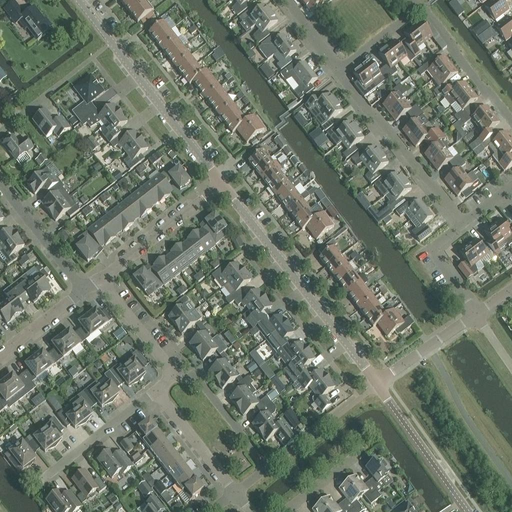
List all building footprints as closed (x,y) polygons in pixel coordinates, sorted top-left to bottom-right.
[(125,8),(135,0),(118,0),(119,0),(125,8)] [(131,16),(145,4),(141,0),(135,0),(125,8),(131,16)] [(235,0),(238,3),(232,9),(238,17),(249,8),(245,4),(250,0),(235,0)] [(324,3),(322,0),(309,0),(304,4),(311,13),(324,3)] [(455,0),(449,5),(454,10),(459,6),(455,0)] [(509,11),(510,10),(505,3),(508,0),(495,0),(485,8),(496,22),(509,11)] [(34,9),(25,16),(14,2),(4,9),(14,23),(18,20),(27,31),(30,30),(39,43),(49,35),(47,32),(53,28),(48,21),(45,23),(34,9)] [(145,4),(131,16),(137,24),(140,22),(151,13),(152,13),(145,4)] [(239,19),(243,23),(249,31),(256,26),(272,14),(265,6),(254,14),(250,10),(239,19)] [(151,13),(140,22),(143,25),(154,16),(151,13)] [(278,22),(272,14),(256,26),(260,31),(254,37),(259,44),(270,36),(267,31),(278,22)] [(506,43),(511,38),(511,19),(510,17),(509,18),(495,29),(506,43)] [(412,28),(425,44),(433,37),(421,21),(412,28)] [(149,34),(156,42),(170,31),(163,22),(149,34)] [(483,34),(478,27),(473,31),(478,38),(483,34)] [(417,50),(425,44),(412,28),(404,34),(413,46),(408,49),(416,59),(421,55),(417,50)] [(177,40),(170,31),(156,42),(162,51),(177,40)] [(299,31),(292,35),(297,42),(303,38),(299,31)] [(268,49),(274,56),(290,44),(283,36),(276,41),(273,37),(261,46),(266,51),(268,49)] [(439,37),(434,40),(442,51),(447,47),(439,37)] [(183,48),(177,40),(162,51),(169,59),(183,48)] [(411,62),(416,59),(408,49),(404,53),(395,41),(387,48),(399,64),(407,57),(411,62)] [(296,52),(290,44),(274,56),(280,64),(277,66),(281,71),(293,62),(289,58),(296,52)] [(169,59),(176,68),(190,57),(183,48),(169,59)] [(395,67),(399,64),(387,48),(379,54),(387,65),(383,69),(390,79),(398,73),(395,67)] [(252,51),(246,55),(250,60),(256,56),(252,51)] [(218,52),(212,57),(216,63),(222,58),(218,52)] [(176,68),(183,77),(197,65),(190,57),(176,68)] [(421,77),(427,72),(433,80),(452,66),(445,57),(434,66),(431,62),(418,72),(421,77)] [(386,82),(390,79),(383,69),(378,72),(370,61),(361,68),(374,83),(382,77),(386,82)] [(296,84),(301,79),(311,71),(312,72),(314,70),(309,65),(308,66),(305,63),(298,69),(294,64),(281,75),(286,82),(292,79),(296,84)] [(189,85),(192,83),(203,74),(203,73),(197,65),(183,77),(189,85)] [(441,94),(441,95),(450,87),(447,83),(458,74),(452,66),(433,80),(439,88),(434,92),(438,97),(441,94)] [(353,74),(358,81),(354,85),(364,98),(377,88),(374,83),(361,68),(353,74)] [(192,83),(199,91),(213,80),(206,71),(203,73),(203,74),(192,83)] [(272,71),(265,76),(269,80),(275,75),(272,71)] [(318,80),(312,72),(311,71),(301,79),(296,84),(299,88),(295,93),(301,100),(314,90),(311,85),(318,80)] [(72,112),(81,124),(97,111),(91,103),(104,93),(91,76),(75,89),(85,102),(72,112)] [(199,91),(205,100),(220,89),(213,80),(199,91)] [(441,95),(445,100),(451,107),(456,103),(472,91),(465,83),(454,92),(450,87),(441,95)] [(405,102),(402,97),(407,93),(400,85),(391,93),(394,97),(383,106),(390,114),(405,102)] [(205,100),(212,108),(227,97),(220,89),(205,100)] [(478,100),(472,91),(456,103),(462,111),(455,117),(459,122),(461,121),(470,113),(467,108),(478,100)] [(306,107),(311,114),(315,119),(336,103),(330,95),(319,104),(315,99),(306,107)] [(212,108),(219,117),(233,105),(227,97),(212,108)] [(314,98),(304,105),(306,107),(315,99),(314,98)] [(296,101),(287,108),(289,111),(298,104),(296,101)] [(407,114),(411,118),(420,111),(417,106),(412,110),(405,102),(390,114),(396,122),(407,114)] [(343,112),(336,103),(315,119),(325,132),(335,125),(331,120),(343,112)] [(101,122),(105,126),(121,114),(114,105),(103,114),(99,109),(97,111),(81,124),(84,127),(87,124),(91,129),(100,123),(101,122)] [(219,117),(225,125),(240,114),(233,105),(219,117)] [(472,120),(478,128),(494,115),(487,107),(476,116),(472,111),(470,113),(461,121),(465,125),(472,120)] [(33,122),(46,138),(54,132),(58,139),(70,129),(62,118),(55,123),(46,111),(33,122)] [(403,131),(410,140),(425,127),(419,119),(424,115),(420,111),(411,118),(414,123),(403,131)] [(104,134),(107,139),(111,144),(124,133),(120,129),(128,123),(121,114),(105,126),(108,131),(104,134)] [(232,134),(236,131),(236,130),(244,123),(246,122),(244,119),(240,114),(225,125),(232,134)] [(253,116),(252,116),(251,114),(244,119),(246,122),(244,123),(255,137),(264,130),(253,116)] [(477,141),(481,145),(495,134),(492,130),(500,124),(494,115),(478,128),(484,135),(477,141)] [(74,117),(69,121),(73,126),(78,123),(74,117)] [(336,135),(342,143),(358,131),(351,122),(340,131),(336,127),(327,134),(331,139),(336,135)] [(246,144),(255,137),(244,123),(236,130),(236,131),(246,144)] [(431,144),(433,142),(442,135),(438,130),(435,132),(429,124),(425,127),(410,140),(416,148),(427,139),(431,144)] [(75,134),(80,141),(85,138),(81,130),(75,134)] [(364,139),(358,131),(342,143),(348,151),(343,155),(347,160),(356,152),(353,148),(364,139)] [(122,149),(126,153),(142,141),(135,132),(127,138),(124,133),(111,144),(114,148),(118,146),(121,150),(122,149)] [(492,145),(498,153),(511,141),(511,138),(507,132),(499,139),(495,134),(481,145),(485,150),(492,145)] [(425,155),(432,164),(447,151),(441,143),(446,139),(442,135),(433,142),(436,147),(425,155)] [(19,144),(14,137),(3,145),(17,162),(33,149),(26,139),(19,144)] [(92,137),(85,143),(92,152),(100,146),(92,137)] [(286,146),(279,137),(274,140),(281,150),(286,146)] [(129,158),(128,159),(125,161),(132,170),(146,159),(142,155),(148,150),(142,141),(126,153),(129,158)] [(504,161),(499,165),(504,172),(504,173),(511,166),(511,141),(498,153),(504,161)] [(287,145),(283,149),(288,155),(293,152),(287,145)] [(270,160),(263,151),(259,147),(248,155),(252,160),(248,162),(255,171),(270,160)] [(363,163),(366,168),(382,156),(376,147),(365,156),(361,152),(351,159),(357,167),(363,163)] [(449,163),(453,168),(462,160),(458,155),(453,159),(447,151),(432,164),(438,172),(449,163)] [(172,152),(168,156),(173,161),(177,157),(172,152)] [(149,161),(153,166),(163,158),(159,153),(149,161)] [(49,161),(43,155),(35,161),(41,168),(49,161)] [(295,156),(290,159),(296,166),(300,163),(295,156)] [(389,164),(382,156),(366,168),(370,172),(366,177),(371,185),(381,177),(378,173),(389,164)] [(255,171),(262,180),(280,166),(275,161),(272,163),(270,160),(255,171)] [(445,181),(451,189),(467,177),(461,169),(466,165),(462,160),(453,168),(456,172),(445,181)] [(99,163),(93,168),(97,173),(103,168),(99,163)] [(309,170),(303,163),(299,167),(304,174),(308,171),(309,170)] [(179,169),(176,171),(172,166),(160,175),(166,183),(172,179),(180,190),(190,183),(179,169)] [(262,180),(269,188),(283,177),(283,176),(285,174),(280,166),(262,180)] [(46,187),(50,192),(59,184),(47,169),(27,185),(35,195),(46,187)] [(119,171),(113,176),(117,182),(123,177),(119,171)] [(383,186),(389,194),(405,182),(399,174),(388,182),(384,178),(375,185),(378,190),(383,186)] [(173,191),(166,183),(160,175),(151,182),(165,200),(170,196),(169,195),(173,191)] [(269,188),(275,197),(294,182),(293,182),(290,177),(286,180),(283,177),(269,188)] [(473,185),(467,177),(451,189),(458,197),(469,189),(473,193),(482,186),(478,181),(473,185)] [(275,197),(282,205),(297,194),(293,190),(300,185),(296,180),(293,182),(294,182),(275,197)] [(386,197),(390,202),(387,205),(388,207),(393,212),(404,203),(400,199),(412,190),(409,187),(411,185),(407,180),(405,182),(389,194),(386,197)] [(159,204),(165,200),(151,182),(142,189),(155,206),(158,203),(159,204)] [(42,204),(49,213),(70,197),(63,189),(65,188),(61,183),(59,184),(50,192),(53,196),(42,204)] [(314,187),(308,193),(310,196),(317,191),(314,187)] [(151,209),(155,206),(142,189),(133,196),(147,214),(152,210),(151,209)] [(319,190),(314,194),(321,202),(325,198),(326,198),(319,190)] [(289,213),(303,202),(310,197),(306,192),(299,197),(297,194),(282,205),(289,213)] [(85,196),(80,200),(84,205),(89,201),(85,196)] [(142,218),(147,214),(133,196),(124,203),(137,220),(140,217),(142,218)] [(70,197),(49,213),(56,222),(67,213),(70,218),(80,211),(70,197)] [(321,202),(320,202),(327,211),(332,207),(325,198),(321,202)] [(405,214),(411,222),(427,209),(420,201),(411,208),(408,204),(396,213),(400,218),(405,214)] [(289,213),(295,222),(310,211),(303,202),(289,213)] [(133,223),(137,220),(124,203),(115,210),(129,228),(134,224),(133,223)] [(326,211),(333,220),(338,216),(332,207),(327,211),(326,211)] [(372,207),(367,211),(378,225),(392,214),(393,212),(388,207),(378,215),(372,207)] [(319,208),(312,214),(310,211),(295,222),(302,231),(306,228),(315,220),(323,213),(319,208)] [(433,218),(427,209),(411,222),(417,229),(412,233),(416,238),(420,243),(432,234),(428,229),(427,229),(424,225),(433,218)] [(124,232),(129,228),(115,210),(106,217),(119,234),(123,231),(124,232)] [(315,220),(325,234),(334,227),(323,213),(315,220)] [(206,223),(201,227),(200,228),(202,230),(215,246),(225,238),(221,233),(226,229),(215,215),(206,223)] [(106,217),(97,224),(111,242),(116,238),(115,237),(119,234),(106,217)] [(389,217),(383,222),(386,226),(391,222),(391,220),(389,217)] [(316,241),(325,234),(315,220),(306,228),(316,241)] [(501,220),(493,226),(508,245),(509,247),(511,244),(511,229),(510,231),(501,220)] [(106,246),(111,242),(97,224),(87,232),(88,232),(101,248),(105,245),(106,246)] [(494,245),(489,248),(496,257),(501,253),(500,251),(508,245),(493,226),(485,233),(494,245)] [(0,237),(0,251),(18,238),(11,229),(0,237)] [(198,231),(193,235),(207,253),(216,246),(215,246),(202,230),(199,233),(198,231)] [(71,239),(65,231),(59,235),(66,244),(71,239)] [(88,232),(78,240),(82,245),(77,249),(88,263),(98,255),(97,255),(103,250),(101,248),(88,232)] [(198,260),(207,253),(193,235),(188,239),(189,241),(185,243),(198,260)] [(239,237),(232,240),(237,250),(244,247),(239,237)] [(25,246),(18,238),(0,251),(0,257),(8,267),(17,260),(14,255),(25,246)] [(492,261),(496,257),(489,248),(485,252),(476,240),(467,246),(480,262),(488,256),(492,261)] [(326,268),(341,256),(334,248),(337,245),(333,241),(318,252),(322,257),(319,259),(326,268)] [(190,266),(198,260),(185,243),(182,246),(181,244),(176,249),(190,266)] [(475,265),(480,262),(467,246),(459,253),(468,264),(466,266),(464,264),(458,268),(468,281),(478,273),(475,265)] [(182,273),(190,266),(176,249),(171,253),(172,254),(168,257),(182,273)] [(355,252),(350,256),(353,261),(358,256),(355,252)] [(27,256),(18,263),(22,267),(30,261),(27,256)] [(326,268),(333,276),(347,265),(341,256),(326,268)] [(173,280),(182,273),(168,257),(165,259),(164,258),(159,262),(173,280)] [(155,267),(152,270),(164,286),(164,287),(173,280),(159,262),(154,266),(155,267)] [(224,288),(245,273),(238,264),(227,272),(223,267),(212,276),(219,285),(221,284),(224,288)] [(333,276),(339,284),(354,273),(347,265),(333,276)] [(35,278),(30,281),(43,297),(51,290),(43,279),(47,275),(40,266),(35,270),(38,273),(33,276),(35,278)] [(149,298),(164,286),(152,270),(150,267),(144,272),(144,271),(134,279),(149,298)] [(251,281),(245,273),(224,288),(231,297),(226,301),(230,306),(234,302),(244,294),(240,290),(251,281)] [(358,278),(354,273),(339,284),(346,293),(365,278),(363,275),(358,278)] [(346,293),(352,302),(367,290),(364,286),(369,282),(365,278),(346,293)] [(26,285),(25,283),(21,279),(12,286),(23,299),(27,295),(34,304),(43,297),(30,281),(26,285)] [(25,311),(18,303),(23,299),(12,286),(3,293),(8,299),(4,302),(16,318),(25,311)] [(205,290),(200,294),(204,299),(209,295),(205,290)] [(246,307),(250,311),(265,299),(259,290),(248,299),(244,294),(234,302),(238,307),(241,304),(245,308),(246,307)] [(352,302),(359,310),(374,299),(367,290),(352,302)] [(175,326),(191,314),(188,310),(189,308),(186,304),(189,302),(185,297),(176,305),(179,309),(169,318),(175,326)] [(272,308),(265,299),(250,311),(243,316),(254,330),(255,329),(265,321),(261,316),(272,308)] [(380,307),(374,299),(359,310),(366,318),(380,307)] [(0,315),(7,325),(16,318),(4,302),(0,304),(0,315)] [(157,304),(151,309),(155,314),(161,310),(157,304)] [(373,328),(377,325),(377,324),(385,318),(387,316),(380,307),(366,318),(373,328)] [(199,329),(203,326),(210,321),(205,314),(202,316),(197,309),(191,314),(175,326),(182,335),(196,324),(199,329)] [(86,315),(99,331),(112,320),(105,311),(100,315),(97,310),(96,311),(86,315)] [(385,318),(396,331),(399,335),(401,335),(411,327),(414,324),(409,317),(405,320),(406,320),(403,322),(394,310),(387,316),(385,318)] [(82,328),(78,332),(85,341),(86,341),(89,345),(102,335),(99,331),(86,315),(80,324),(79,324),(82,328)] [(269,333),(272,337),(288,325),(281,316),(269,326),(265,321),(255,329),(259,334),(264,330),(267,334),(269,333)] [(396,331),(385,318),(377,324),(377,325),(387,338),(396,331)] [(288,325),(272,337),(269,340),(273,344),(271,345),(278,354),(288,347),(284,342),(295,333),(288,325)] [(189,344),(196,353),(212,341),(209,336),(210,335),(207,331),(203,326),(199,329),(203,334),(189,344)] [(121,328),(113,335),(118,342),(127,336),(121,328)] [(85,341),(78,332),(74,335),(70,331),(60,336),(72,352),(85,341)] [(56,349),(51,353),(59,362),(72,352),(60,336),(53,344),(52,345),(56,349)] [(217,351),(220,356),(224,353),(220,349),(221,348),(217,344),(216,345),(212,341),(196,353),(203,362),(217,351)] [(238,343),(233,346),(237,352),(242,348),(238,343)] [(288,347),(278,354),(274,357),(278,362),(280,361),(282,363),(285,363),(289,367),(293,364),(309,351),(302,343),(291,351),(288,347)] [(316,360),(309,351),(293,364),(289,367),(291,371),(291,379),(290,380),(294,384),(297,382),(307,375),(303,370),(316,360)] [(43,352),(33,357),(45,373),(59,362),(51,353),(47,357),(43,352)] [(148,365),(140,356),(137,352),(124,363),(127,366),(127,367),(139,383),(146,374),(143,369),(148,365)] [(209,373),(216,381),(231,369),(228,365),(230,363),(226,359),(228,358),(224,353),(220,356),(224,361),(209,373)] [(100,360),(104,365),(110,361),(105,356),(100,360)] [(24,374),(30,382),(32,383),(45,373),(33,357),(26,365),(26,366),(29,370),(24,374)] [(260,359),(256,363),(259,367),(264,364),(260,359)] [(87,369),(92,365),(88,360),(83,364),(87,369)] [(99,361),(94,365),(98,370),(103,366),(99,361)] [(253,363),(246,368),(251,374),(258,369),(253,363)] [(129,387),(139,383),(127,367),(119,372),(116,368),(110,372),(121,387),(125,383),(129,387)] [(79,373),(75,368),(68,373),(73,378),(79,373)] [(235,373),(231,369),(216,381),(223,390),(236,379),(240,384),(243,381),(240,376),(237,372),(235,373)] [(259,370),(253,375),(257,379),(262,375),(259,370)] [(311,379),(307,375),(297,382),(301,387),(304,385),(307,389),(309,387),(313,392),(328,379),(321,371),(311,379)] [(116,390),(121,387),(110,372),(105,376),(108,381),(100,387),(112,404),(119,395),(120,395),(116,390)] [(91,384),(98,378),(94,373),(87,380),(91,384)] [(13,376),(3,380),(20,402),(37,389),(32,383),(30,382),(27,384),(21,376),(17,380),(13,376)] [(230,399),(237,408),(252,396),(256,393),(251,386),(253,384),(248,377),(243,381),(240,384),(243,389),(230,399)] [(276,377),(270,382),(280,395),(286,389),(276,377)] [(335,388),(328,379),(313,392),(316,396),(314,397),(317,401),(314,404),(322,413),(332,406),(324,397),(335,388)] [(0,404),(4,410),(9,407),(11,410),(20,402),(3,380),(0,383),(0,404)] [(103,408),(112,404),(100,387),(97,382),(83,393),(94,407),(99,404),(102,408),(103,408)] [(89,411),(94,407),(83,393),(77,398),(81,402),(73,408),(86,425),(92,416),(93,415),(89,411)] [(259,405),(262,410),(270,403),(267,398),(261,403),(258,399),(256,400),(252,396),(237,408),(243,417),(259,405)] [(61,409),(53,398),(48,402),(56,413),(61,409)] [(252,425),(259,434),(275,421),(271,417),(274,414),(276,410),(270,403),(262,410),(266,414),(252,425)] [(73,408),(64,415),(62,412),(57,416),(68,429),(72,425),(75,429),(76,429),(86,425),(73,408)] [(302,424),(290,410),(284,415),(295,429),(302,424)] [(54,418),(49,422),(40,429),(55,448),(62,439),(63,439),(59,434),(64,431),(54,418)] [(297,440),(290,431),(283,422),(278,426),(275,421),(259,434),(266,442),(275,435),(278,439),(280,437),(287,447),(297,440)] [(136,433),(143,442),(157,431),(150,422),(136,433)] [(16,425),(9,430),(12,434),(19,429),(16,425)] [(46,452),(55,448),(40,429),(27,439),(37,452),(42,448),(45,453),(46,452)] [(163,439),(157,431),(143,442),(149,450),(163,439)] [(32,456),(37,452),(27,439),(22,443),(28,450),(15,460),(23,470),(24,470),(31,466),(35,460),(36,460),(32,456)] [(127,453),(134,448),(126,439),(119,444),(127,453)] [(149,450),(156,459),(170,448),(163,439),(149,450)] [(380,446),(375,449),(380,456),(385,452),(380,446)] [(177,456),(170,448),(156,459),(163,467),(177,456)] [(117,460),(110,451),(98,461),(112,479),(122,471),(124,474),(133,467),(123,455),(117,460)] [(133,462),(140,457),(136,451),(129,457),(133,462)] [(169,476),(183,465),(177,456),(163,467),(169,476)] [(374,479),(369,482),(378,493),(386,487),(382,482),(387,478),(385,475),(391,470),(383,460),(377,465),(375,462),(366,469),(374,479)] [(169,476),(176,484),(190,474),(183,465),(169,476)] [(73,481),(82,493),(77,496),(83,504),(86,501),(86,499),(97,491),(99,494),(106,489),(99,479),(94,483),(85,471),(73,481)] [(176,484),(183,493),(197,482),(190,474),(176,484)] [(357,476),(348,483),(360,499),(364,496),(371,505),(381,498),(378,493),(369,482),(365,486),(357,476)] [(197,482),(183,493),(190,502),(204,491),(197,482)] [(145,483),(137,489),(145,499),(153,493),(145,483)] [(347,500),(342,503),(349,511),(362,511),(364,511),(357,502),(360,499),(348,483),(339,490),(347,500)] [(161,496),(166,492),(159,484),(154,488),(161,496)] [(66,500),(59,491),(46,501),(54,511),(70,511),(71,511),(70,511),(76,511),(82,508),(72,495),(66,500)] [(330,497),(321,504),(327,511),(349,511),(342,503),(338,507),(330,497)] [(158,511),(163,508),(155,498),(146,505),(149,509),(145,511),(158,511)] [(389,498),(385,501),(390,507),(394,504),(389,498)] [(119,503),(114,507),(118,511),(123,508),(119,503)]
